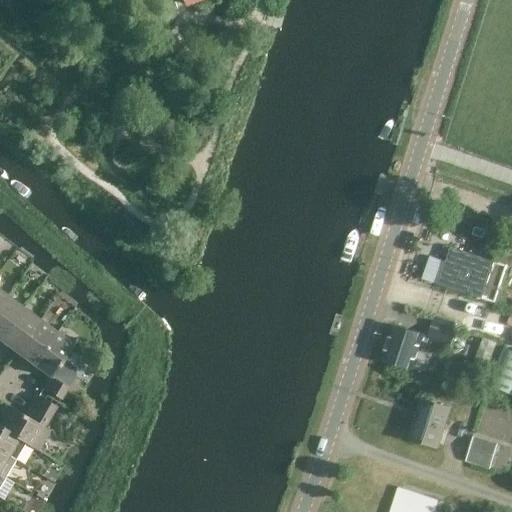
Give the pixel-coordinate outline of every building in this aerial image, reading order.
[(498,261),(447,245),(435,283),(486,299),(498,261)] [(6,295),(0,303),(0,337),(23,307),(6,295)] [(39,319),(23,307),(0,337),(0,340),(15,352),(39,319)] [(455,335),(454,335),(455,332),(452,332),(456,321),(436,314),(432,328),(433,328),(430,337),(394,326),(383,360),(414,370),(423,342),(450,350),(455,335)] [(32,364),(55,331),(39,319),(15,352),(32,364)] [(74,367),(64,359),(74,345),(55,331),(32,364),(48,376),(46,380),(64,391),(68,386),(67,386),(75,376),(74,367)] [(511,389),(511,347),(508,346),(493,382),(511,389)] [(46,380),(41,388),(60,399),(64,391),(46,380)] [(36,395),(30,405),(50,417),(56,406),(36,395)] [(451,410),(424,401),(412,439),(438,448),(451,410)] [(50,417),(30,405),(24,415),(43,427),(50,417)] [(17,439),(24,443),(37,450),(48,431),(54,429),(50,417),(43,427),(24,415),(9,406),(0,421),(0,427),(18,438),(17,439)] [(0,450),(15,460),(24,443),(17,439),(18,438),(0,427),(0,450)] [(499,446),(475,438),(467,462),(491,470),(499,446)] [(0,474),(4,477),(15,460),(0,450),(0,474)] [(392,511),(438,511),(442,502),(400,488),(392,511)]
